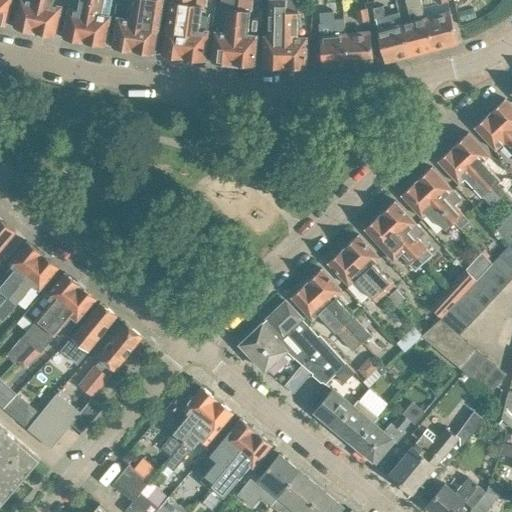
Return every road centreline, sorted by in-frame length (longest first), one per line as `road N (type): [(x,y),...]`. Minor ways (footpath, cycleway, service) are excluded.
road 1 (residential): [(414,78),(311,88),(120,79),(0,52)]
road 2 (residential): [(194,345),(417,142),(414,78)]
road 3 (residential): [(392,511),(194,345)]
road 4 (residential): [(194,345),(0,182)]
road 5 (residential): [(45,511),(194,345)]
